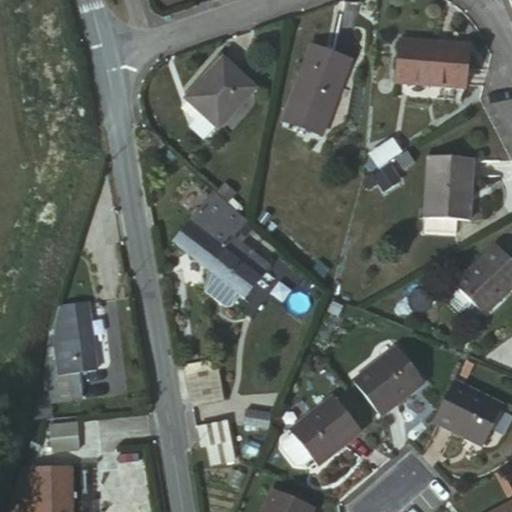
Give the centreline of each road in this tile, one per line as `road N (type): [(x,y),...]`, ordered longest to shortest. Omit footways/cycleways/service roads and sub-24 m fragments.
road 1 (tertiary): [(185,511),(95,35)]
road 2 (residential): [(220,0),(95,35)]
